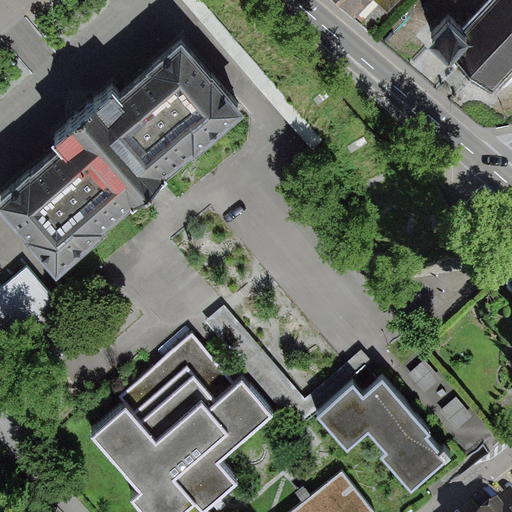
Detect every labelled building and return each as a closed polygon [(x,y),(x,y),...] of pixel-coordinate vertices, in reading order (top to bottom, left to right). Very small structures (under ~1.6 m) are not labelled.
[(322,143),(204,0),(176,0),(308,152),(322,143)] [(198,0),(317,133),(317,179),(398,270),(480,255),(494,248),(471,222),(466,227),(453,213),(439,199),(443,195),(430,177),(417,161),(399,149),(379,138),(358,117),(341,94),(329,80),(319,70),(307,63),(295,56),(279,41),(264,21),(256,8),(247,0),(198,0)] [(467,66),(489,87),(511,63),(511,0),(488,0),(469,21),(452,6),(429,31),(467,66)] [(57,142),(0,189),(0,201),(55,265),(152,182),(242,106),(182,37),(123,87),(115,77),(81,105),(49,132),(57,142)] [(169,352),(85,427),(143,490),(132,500),(143,511),(201,511),(198,507),(230,479),(210,457),(271,403),(244,373),(235,382),(191,332),(169,352)] [(475,411),(425,356),(401,378),(448,434),(475,411)] [(350,379),(314,410),(343,445),(366,425),(385,444),(378,449),(409,484),(448,450),(379,374),(369,384),(360,394),(350,379)] [(371,511),(373,511),(338,469),(305,496),(285,511),(371,511)] [(511,511),(511,498),(495,511),(511,511)]
